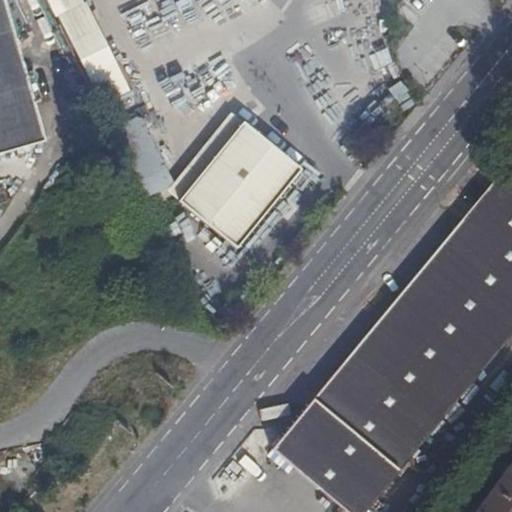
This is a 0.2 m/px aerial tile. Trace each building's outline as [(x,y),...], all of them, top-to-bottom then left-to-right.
[(0,0),(0,154),(44,142),(3,0),(0,0)] [(78,0),(45,0),(90,106),(119,94),(78,0)] [(147,15),(160,33),(203,3),(201,0),(190,0),(172,13),(164,3),(147,15)] [(331,37),(346,38),(347,19),(332,18),(331,37)] [(239,126),(177,204),(235,250),(297,171),(239,126)] [(511,336),(511,181),(503,174),(305,414),(392,484),(511,336)] [(0,204),(8,202),(3,186),(0,187),(0,204)] [(269,455),(335,511),(363,511),(392,484),(305,414),(269,455)] [(511,511),(511,460),(474,511),(511,511)]
